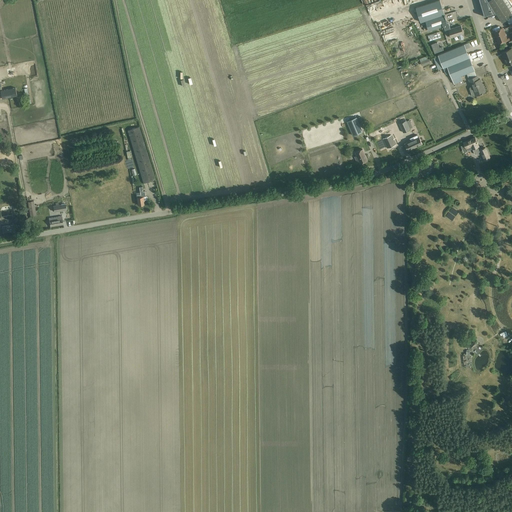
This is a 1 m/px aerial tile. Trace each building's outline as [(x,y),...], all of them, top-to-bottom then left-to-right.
[(421,22),(426,21),(445,15),(440,0),(416,8),(421,22)] [(487,0),(479,0),(484,13),(483,14),(484,17),(486,17),(488,17),(488,16),(496,13),(488,1),(487,0)] [(511,13),(503,0),(490,0),(488,1),(496,13),(502,22),(511,16),(511,13)] [(426,21),(429,31),(444,26),(445,30),(449,28),(448,24),(445,15),(426,21)] [(462,34),(463,34),(461,26),(449,29),(451,38),(458,36),(459,39),(460,39),(460,40),(461,40),(463,40),(463,39),(463,38),(463,37),(462,34)] [(503,28),(499,29),(494,31),(499,44),(509,40),(509,38),(507,39),(503,28)] [(434,54),(443,50),(442,47),(439,48),(437,42),(431,45),(434,54)] [(469,57),(466,49),(471,47),(469,43),(464,45),(460,46),(438,55),(438,56),(443,68),(446,66),(469,57)] [(511,62),(511,50),(511,49),(502,52),(505,60),(504,60),(506,65),(511,62)] [(438,69),(443,68),(438,56),(434,58),(438,69)] [(475,71),(469,57),(446,66),(454,84),(462,81),(460,76),(475,71)] [(474,96),(476,95),(484,92),(481,84),(482,84),(480,79),(478,80),(477,76),(468,80),(471,87),(470,88),(469,88),(472,96),(474,96)] [(446,105),(435,82),(423,88),(434,111),(446,105)] [(15,88),(0,91),(2,99),(16,96),(17,96),(15,88)] [(357,118),(347,122),(353,135),(362,132),(357,118)] [(399,123),(403,133),(410,129),(406,120),(405,119),(401,120),(402,122),(399,123)] [(424,122),(418,124),(421,130),(427,128),(424,122)] [(128,130),(142,178),(143,183),(155,180),(153,175),(139,127),(128,130)] [(391,135),(383,139),(388,148),(396,145),(391,135)] [(423,144),(419,137),(418,137),(417,135),(410,138),(411,141),(405,144),(408,151),(423,144)] [(473,149),(475,154),(477,155),(479,155),(481,153),(485,161),(486,160),(490,158),(486,148),(480,150),(477,143),(478,143),(477,143),(478,143),(477,141),(475,137),(464,142),(467,151),(473,149)] [(380,151),(385,149),(382,141),(377,143),(380,151)] [(368,160),(366,156),(363,149),(356,152),(358,155),(355,157),(357,163),(360,162),(361,163),(368,160)] [(51,227),(63,224),(62,216),(49,218),(51,227)] [(15,225),(2,227),(3,235),(16,233),(15,225)]
